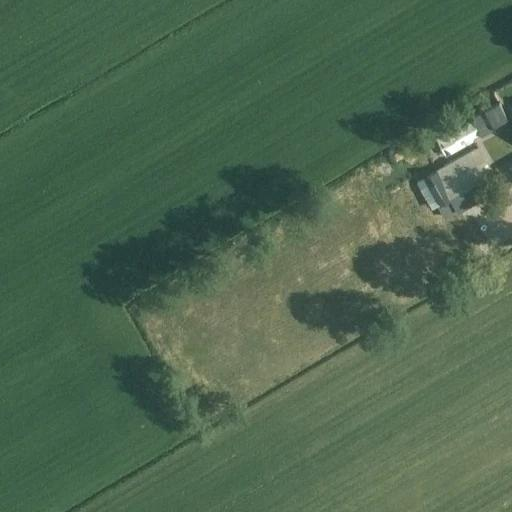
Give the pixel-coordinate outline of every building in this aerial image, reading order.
[(508,119),(498,101),(470,117),(481,135),(508,119)] [(481,135),(470,117),(435,138),(445,156),(481,135)] [(462,183),(471,163),(451,155),(443,175),(462,183)] [(436,173),(422,180),(435,204),(449,196),(436,173)] [(449,197),(435,205),(443,219),(457,211),(449,197)]
